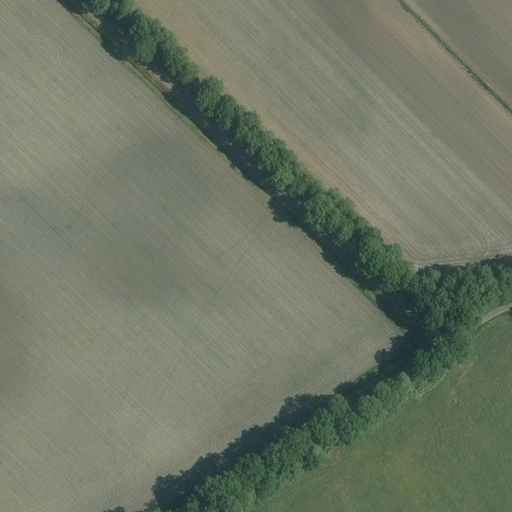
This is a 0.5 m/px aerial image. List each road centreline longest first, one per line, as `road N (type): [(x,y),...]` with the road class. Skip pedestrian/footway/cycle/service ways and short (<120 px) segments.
road 1 (unclassified): [(84,0),(446,343),(511,305)]
road 2 (track): [(213,511),(446,343)]
